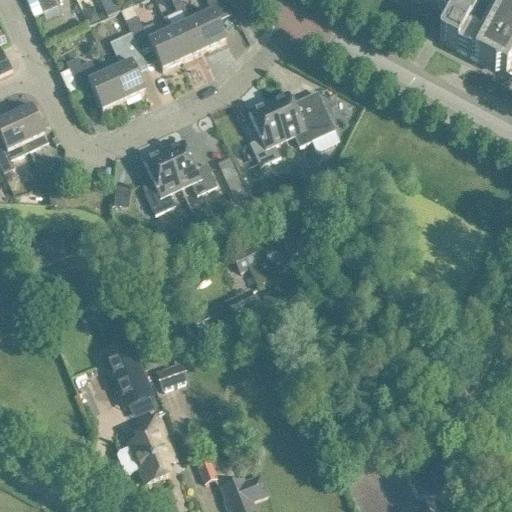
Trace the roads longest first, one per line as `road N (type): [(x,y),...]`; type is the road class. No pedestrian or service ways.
road 1 (residential): [(292,20),(230,93),(102,154),(86,155),(69,143),(36,75)]
road 2 (tertiary): [(511,134),(292,20)]
